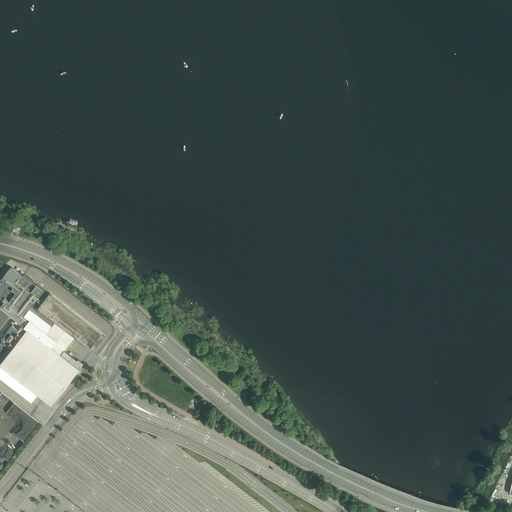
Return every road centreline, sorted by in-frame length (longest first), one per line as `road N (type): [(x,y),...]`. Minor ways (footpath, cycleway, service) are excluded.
road 1 (secondary): [(445,511),(298,449),(141,318)]
road 2 (secondary): [(150,341),(263,436),(417,511)]
road 3 (tertiary): [(337,511),(193,430)]
road 4 (secondary): [(141,318),(69,265),(0,239)]
road 5 (secondary): [(0,247),(65,273),(131,323)]
